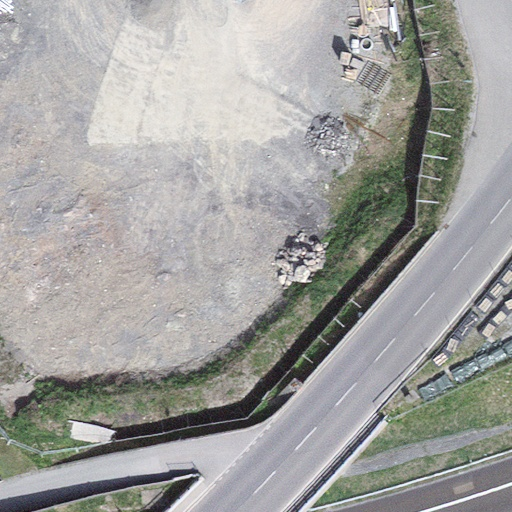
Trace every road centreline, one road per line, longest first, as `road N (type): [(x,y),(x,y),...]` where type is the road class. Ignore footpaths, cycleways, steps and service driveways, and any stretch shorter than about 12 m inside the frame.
road 1 (primary): [(287,460),(511,196)]
road 2 (residential): [(0,505),(189,455),(287,460)]
